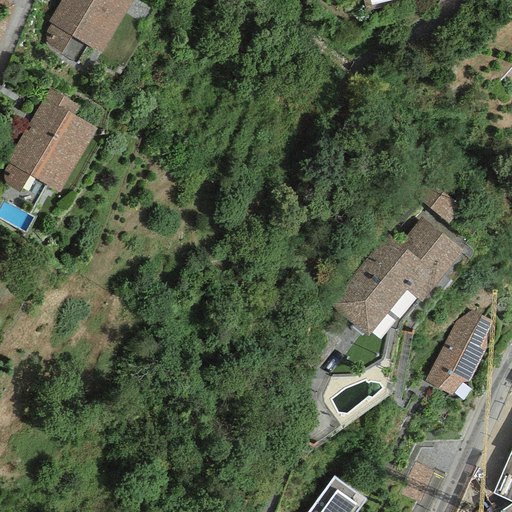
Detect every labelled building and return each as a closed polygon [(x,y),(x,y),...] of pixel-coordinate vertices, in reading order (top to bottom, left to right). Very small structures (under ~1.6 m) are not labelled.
[(148,0),(87,0),(69,35),(116,60),(148,0)] [(110,137),(87,123),(94,113),(62,94),(20,165),(30,171),(15,196),(56,221),(71,197),(73,199),(110,137)] [(458,207),(431,184),(420,197),(447,220),(458,207)] [(384,242),(331,304),(364,333),(405,285),(423,300),(462,253),(421,218),(394,250),(384,242)] [(0,296),(13,270),(0,262),(0,296)] [(430,370),(428,385),(453,397),(475,372),(497,323),(473,313),(462,318),(447,339),(430,370)] [(333,486),(314,511),(354,511),(360,505),(333,486)]
